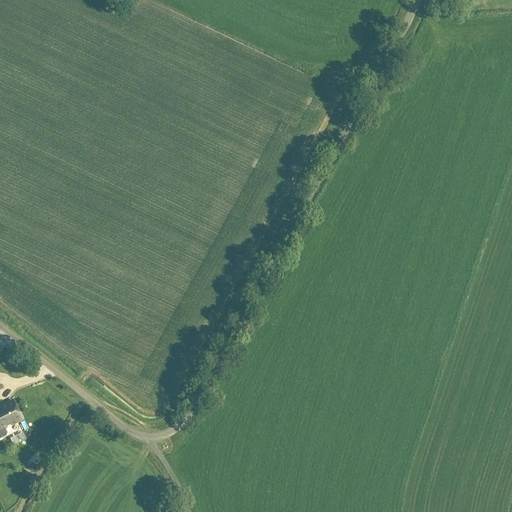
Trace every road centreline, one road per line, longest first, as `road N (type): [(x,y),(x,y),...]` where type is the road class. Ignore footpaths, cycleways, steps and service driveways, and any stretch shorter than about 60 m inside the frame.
road 1 (unclassified): [(149,439),(176,429),(195,404),(416,0)]
road 2 (unclassified): [(149,439),(127,431),(0,327)]
